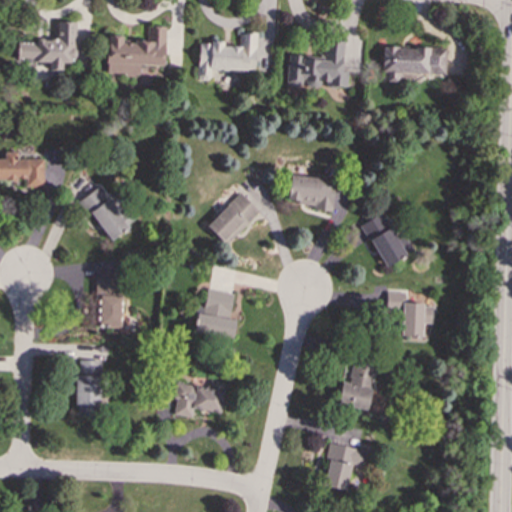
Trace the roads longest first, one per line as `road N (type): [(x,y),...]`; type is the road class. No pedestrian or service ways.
road 1 (tertiary): [(499,511),(511,43)]
road 2 (residential): [(259,491),(168,477),(0,470)]
road 3 (residential): [(255,511),(306,286)]
road 4 (residential): [(21,471),(25,273)]
